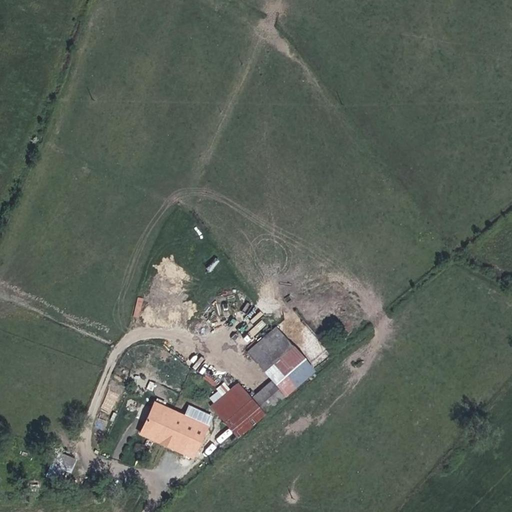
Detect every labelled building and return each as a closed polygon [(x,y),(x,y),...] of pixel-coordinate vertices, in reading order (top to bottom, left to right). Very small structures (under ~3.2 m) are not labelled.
[(308,379),(325,365),(288,320),(270,334),(308,379)] [(272,408),(298,388),(286,372),(259,393),(272,408)] [(222,401),(233,414),(259,393),(249,380),(222,401)] [(245,430),(272,408),(259,393),(233,414),(245,430)] [(150,426),(202,449),(214,419),(189,409),(162,396),(150,426)] [(214,419),(219,408),(193,398),(189,409),(214,419)] [(58,476),(66,478),(73,458),(80,461),(82,455),(68,450),(58,476)]
